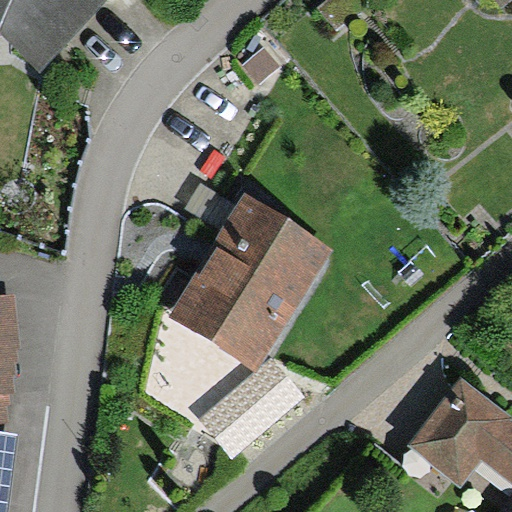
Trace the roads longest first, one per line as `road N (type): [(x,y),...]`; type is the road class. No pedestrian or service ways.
road 1 (residential): [(59,511),(141,96),(253,0)]
road 2 (residential): [(511,245),(193,511)]
